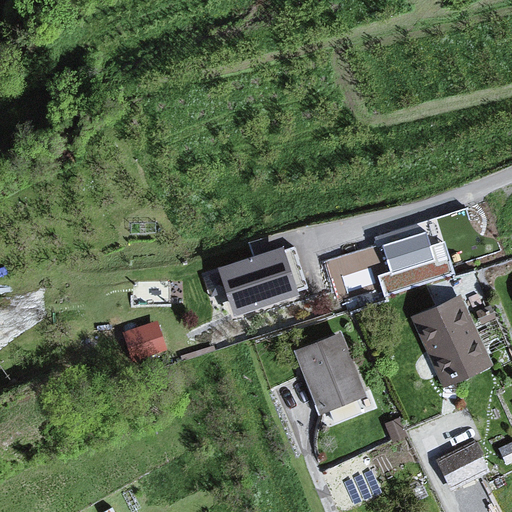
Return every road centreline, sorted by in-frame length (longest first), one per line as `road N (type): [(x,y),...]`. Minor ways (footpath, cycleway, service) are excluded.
road 1 (residential): [(304,243),(511,174)]
road 2 (track): [(383,116),(511,85)]
